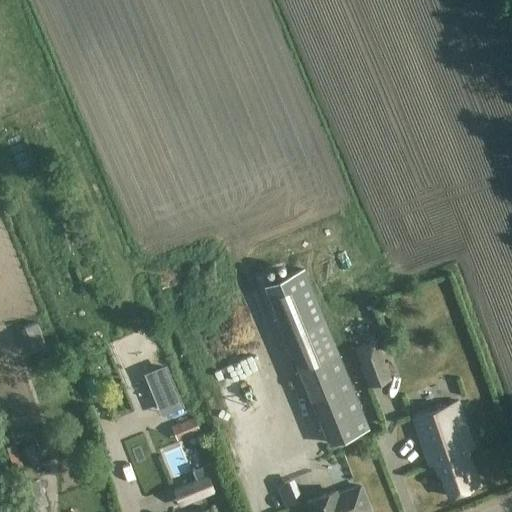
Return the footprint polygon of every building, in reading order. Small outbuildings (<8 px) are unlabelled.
[(367,429),(320,322),(325,320),(303,268),(264,285),(272,304),(271,304),(284,335),(282,336),(330,445),(367,429)] [(36,322),(20,327),(28,351),(44,346),(36,322)] [(391,378),(375,339),(353,348),(368,387),(391,378)] [(167,365),(147,374),(153,390),(174,382),(167,365)] [(479,485),(466,450),(473,448),(455,402),(412,418),(428,466),(435,464),(440,474),(448,496),(479,485)] [(176,439),(198,430),(192,416),(170,425),(176,439)] [(15,449),(23,470),(40,463),(33,443),(15,449)] [(172,489),(179,507),(215,492),(208,474),(172,489)] [(26,511),(33,509),(47,504),(38,478),(17,486),(26,511)] [(364,511),(369,510),(359,486),(336,496),(334,492),(306,504),(309,511),(364,511)]
